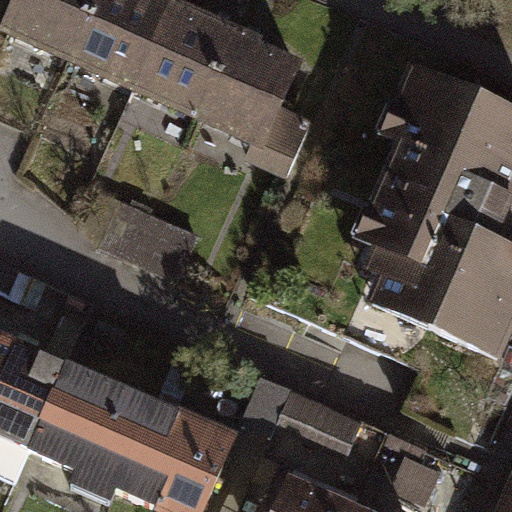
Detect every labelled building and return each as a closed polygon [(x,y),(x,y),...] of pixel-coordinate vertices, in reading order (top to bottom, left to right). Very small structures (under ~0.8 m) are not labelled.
[(23,0),(8,34),(72,63),(100,0),(23,0)] [(100,0),(72,63),(135,91),(170,12),(141,0),(100,0)] [(214,32),(170,12),(135,91),(200,119),(238,36),(216,27),(214,32)] [(260,46),(238,36),(200,119),(258,145),(265,148),(280,116),(300,71),(257,52),(260,46)] [(511,205),(511,125),(413,83),(400,112),(418,120),(376,217),(395,226),(374,276),(414,293),(402,320),(499,362),(511,332),(511,262),(491,253),(511,205)] [(251,161),(290,178),(311,130),(280,116),(265,148),(258,145),(251,161)] [(135,265),(155,220),(122,205),(101,249),(135,265)] [(197,239),(155,220),(135,265),(177,284),(197,239)] [(67,371),(0,342),(0,479),(17,487),(30,457),(67,371)] [(153,410),(67,371),(30,457),(117,494),(153,410)] [(278,428),(292,395),(264,382),(244,428),(273,440),(278,428)] [(326,410),(292,395),(278,428),(312,443),(326,410)] [(206,511),(235,445),(153,410),(117,494),(157,511),(206,511)] [(430,508),(445,466),(401,450),(385,492),(430,508)] [(348,511),(288,486),(276,511),(348,511)]
